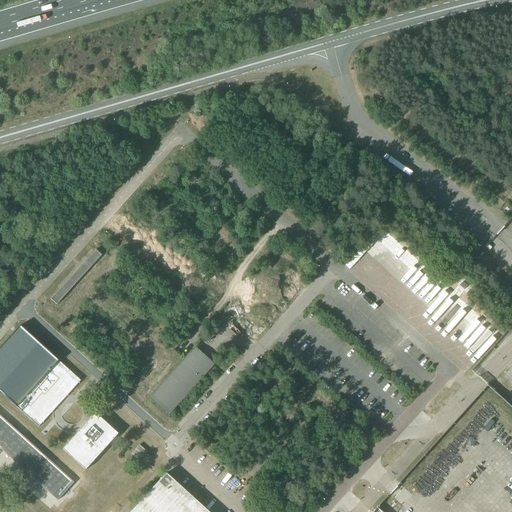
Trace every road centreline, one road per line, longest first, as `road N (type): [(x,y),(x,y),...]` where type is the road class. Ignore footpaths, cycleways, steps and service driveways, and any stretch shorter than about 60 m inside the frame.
road 1 (tertiary): [(0,138),(332,42)]
road 2 (tertiary): [(489,0),(332,42)]
